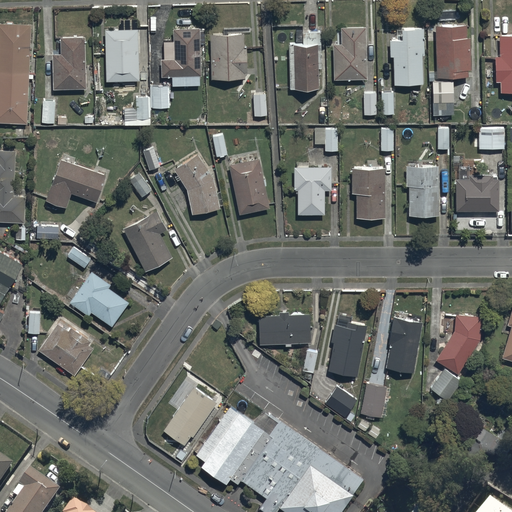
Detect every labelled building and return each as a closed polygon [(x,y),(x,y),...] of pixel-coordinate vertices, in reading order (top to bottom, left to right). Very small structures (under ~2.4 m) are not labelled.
[(0,19),(0,119),(27,121),(31,21),(0,19)] [(430,22),(433,113),(454,112),(453,76),(466,76),(465,21),(430,22)] [(333,78),(366,77),(364,22),(339,23),(340,41),(331,41),(333,78)] [(161,55),(162,73),(202,72),(200,24),(173,24),(173,55),(161,55)] [(105,26),(106,77),(140,76),(138,25),(105,26)] [(390,82),(422,81),(421,25),(399,25),(399,35),(389,36),(390,82)] [(210,30),(212,76),(247,74),(245,28),(210,30)] [(290,86),(317,86),(316,28),(301,28),(302,39),(289,40),(290,86)] [(511,30),(498,32),(499,52),(492,53),(494,79),(499,79),(499,90),(511,89),(511,30)] [(53,85),(86,84),(84,32),(60,33),(61,49),(52,49),(53,85)] [(152,82),(153,106),(167,106),(166,81),(152,82)] [(380,89),(382,112),(393,111),(392,88),(380,89)] [(364,113),(375,112),(374,89),(363,90),(364,113)] [(253,90),(255,115),(267,114),(265,90),(253,90)] [(136,94),(136,122),(150,122),(149,93),(136,94)] [(43,97),(42,121),(54,122),(55,97),(43,97)] [(436,147),(449,147),(449,125),(436,125),(436,147)] [(478,125),(477,147),(503,146),(503,125),(478,125)] [(324,148),(336,148),(336,126),(324,126),(324,148)] [(380,148),(392,148),(392,126),(380,126),(380,148)] [(212,133),(217,153),(227,151),(223,130),(212,133)] [(143,147),(150,168),(161,164),(154,143),(143,147)] [(0,217),(24,219),(25,192),(13,192),(15,146),(0,145),(0,217)] [(192,211),(220,205),(214,173),(198,149),(174,164),(187,186),(192,211)] [(96,199),(107,171),(60,154),(44,196),(68,205),(73,190),(96,199)] [(229,161),(239,211),(270,206),(260,155),(229,161)] [(294,163),(294,210),(323,209),(323,187),(329,187),(329,163),(294,163)] [(406,212),(436,212),(436,163),(406,163),(406,212)] [(354,214),(383,215),(383,164),(349,164),(349,190),(354,190),(354,214)] [(129,177),(142,194),(153,187),(139,169),(129,177)] [(454,207),(497,207),(497,174),(454,174),(454,207)] [(123,224),(145,267),(172,253),(160,230),(168,226),(157,205),(123,224)] [(37,235),(59,236),(59,222),(37,221),(37,235)] [(26,226),(16,226),(16,239),(26,239),(26,226)] [(73,243),(68,253),(84,264),(92,256),(73,243)] [(0,248),(0,317),(5,309),(0,306),(0,304),(24,261),(0,248)] [(91,267),(70,299),(89,312),(91,308),(112,322),(128,298),(107,283),(109,279),(91,267)] [(509,323),(501,355),(511,358),(511,305),(510,305),(505,322),(509,323)] [(258,311),(259,341),(311,338),(310,309),(258,311)] [(28,310),(28,331),(40,332),(41,310),(28,310)] [(385,362),(413,368),(423,317),(395,311),(385,362)] [(434,357),(456,371),(479,336),(480,313),(454,312),(454,327),(434,357)] [(327,368),(356,374),(368,321),(338,314),(327,368)] [(59,316),(37,345),(74,372),(95,342),(59,316)] [(307,346),(303,367),(313,369),(317,348),(307,346)] [(460,378),(442,367),(430,387),(448,398),(460,378)] [(237,373),(231,368),(220,384),(227,389),(237,373)] [(368,380),(363,410),(382,414),(387,383),(368,380)] [(336,383),(325,401),(345,413),(356,395),(336,383)] [(255,414),(229,396),(193,448),(219,465),(255,414)] [(340,511),(365,477),(282,419),(240,479),(266,497),(258,508),(263,511),(276,511),(279,508),(284,511),(340,511)] [(472,460),(479,448),(504,462),(511,448),(511,442),(505,439),(507,435),(498,430),(495,434),(474,422),(457,452),(472,460)] [(0,482),(13,464),(0,455),(0,482)] [(44,511),(60,490),(35,473),(29,468),(18,484),(24,489),(7,511),(44,511)] [(91,511),(73,499),(63,511),(91,511)] [(437,511),(422,501),(414,511),(437,511)]
